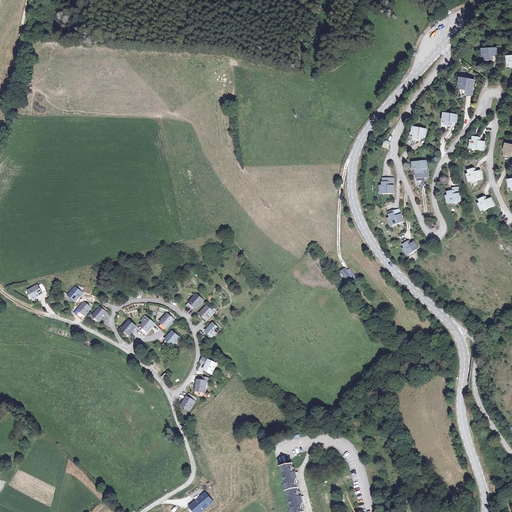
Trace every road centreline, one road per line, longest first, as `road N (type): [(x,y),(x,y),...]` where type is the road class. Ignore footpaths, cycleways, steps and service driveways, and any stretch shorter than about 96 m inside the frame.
road 1 (residential): [(442,44),(445,60),(395,147),(421,221),(433,233),(444,229),(434,196),(439,172),(493,93),(503,99),(493,180),(511,219)]
road 2 (secondary): [(353,157),(353,205),(371,243),(453,328)]
road 3 (residential): [(170,397),(196,364),(189,319),(150,299),(122,303),(112,316),(120,347)]
road 4 (secondary): [(485,511),(463,428),(464,357),(453,328)]
road 5 (residential): [(453,328),(473,340),(476,396),(511,454)]
road 6 (secondary): [(442,44),(372,123),(353,157)]
road 7 (residential): [(142,511),(193,467),(170,397)]
road 8 (track): [(28,0),(0,138)]
road 9 (residential): [(370,511),(345,448),(323,439),(280,447)]
